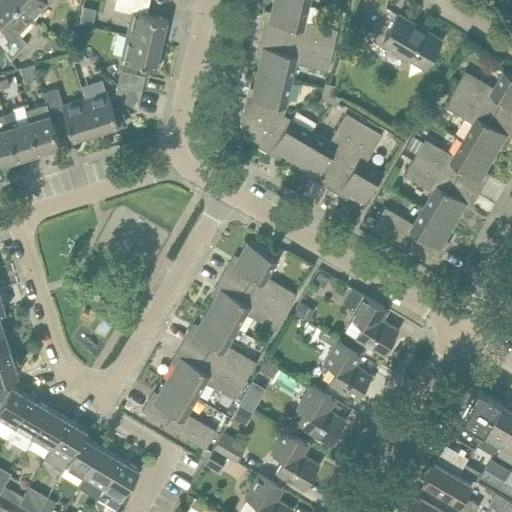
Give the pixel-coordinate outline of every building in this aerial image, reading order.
[(32,17),(13,0),(0,0),(0,42),(5,50),(11,59),(27,42),(17,33),(32,17)] [(51,0),(13,0),(32,17),(47,2),(49,3),(51,0)] [(143,0),(140,0),(116,0),(114,8),(132,12),(127,34),(164,42),(169,19),(140,12),(143,0)] [(305,21),(308,7),(309,3),(296,0),(273,0),(269,20),(264,19),(261,32),(333,49),(337,29),(305,21)] [(441,39),(399,14),(382,42),(392,47),(391,50),(407,59),(409,57),(425,67),(441,39)] [(333,49),(261,32),(258,45),(263,47),(254,85),(288,93),(295,62),(328,70),(333,49)] [(164,42),(127,34),(121,57),(158,66),(164,42)] [(72,44),(70,53),(73,63),(88,58),(72,44)] [(123,61),(121,69),(118,83),(142,89),(145,75),(136,72),(137,65),(123,61)] [(38,76),(34,63),(20,67),(22,73),(24,81),(38,76)] [(465,69),(455,87),(454,88),(511,121),(511,74),(503,70),(494,86),(465,69)] [(0,88),(10,85),(7,77),(0,79),(0,88)] [(142,89),(118,83),(115,94),(137,109),(142,89)] [(288,93),(254,85),(251,97),(246,96),(240,122),(244,131),(283,114),(288,93)] [(57,87),(43,92),(45,100),(60,95),(57,87)] [(511,135),(511,121),(454,88),(444,106),(472,122),(463,139),(493,156),(507,134),(511,137),(511,135)] [(107,89),(85,97),(96,133),(119,126),(119,125),(125,123),(120,107),(114,109),(107,89)] [(85,97),(62,104),(73,141),(96,133),(85,97)] [(46,102),(25,109),(38,152),(60,145),(49,112),(46,102)] [(38,152),(25,109),(28,119),(18,123),(14,110),(4,113),(8,126),(18,158),(38,152)] [(329,140),(303,125),(285,155),(318,175),(315,180),(327,186),(364,122),(346,112),(329,140)] [(0,163),(18,158),(8,126),(4,113),(0,114),(0,163)] [(303,125),(283,114),(244,131),(248,140),(270,153),(273,148),(285,155),(303,125)] [(382,133),(364,122),(327,186),(338,193),(341,188),(364,202),(374,185),(382,171),(365,162),(382,133)] [(425,138),(414,156),(478,193),(485,182),(480,179),(493,156),(463,139),(453,154),(425,138)] [(478,193),(414,156),(404,174),(432,191),(423,207),(453,225),(466,202),(471,205),(478,193)] [(413,223),(385,206),(374,225),(438,262),(445,250),(440,247),(453,225),(423,207),(413,223)] [(143,272),(168,232),(129,207),(110,238),(126,248),(120,258),(143,272)] [(229,262),(222,273),(286,311),(296,293),(268,276),(278,260),(247,242),(234,265),(229,262)] [(286,311),(222,273),(215,285),(220,288),(207,310),(237,328),(247,312),(275,329),(286,311)] [(384,306),(351,287),(342,303),(354,310),(350,317),(362,324),(355,337),(384,354),(398,329),(378,317),(384,306)] [(237,328),(207,310),(194,333),(189,330),(182,342),(246,379),(256,361),(228,344),(237,328)] [(321,337),(333,345),(323,362),(336,369),(328,382),(357,399),(372,374),(351,362),(358,351),(324,332),(321,337)] [(5,333),(0,334),(0,357),(11,353),(5,333)] [(246,379),(182,342),(175,353),(180,356),(167,379),(197,396),(206,381),(235,397),(246,379)] [(0,380),(18,375),(11,353),(0,357),(0,380)] [(259,370),(272,378),(279,366),(266,358),(259,370)] [(197,396),(167,379),(153,401),(149,399),(142,410),(205,448),(216,430),(188,413),(197,396)] [(253,410),(266,388),(253,380),(240,402),(253,410)] [(331,396),(310,384),(297,407),(309,414),(302,426),(331,443),(346,419),(325,406),(331,396)] [(12,385),(3,400),(0,398),(0,417),(14,426),(31,396),(12,385)] [(501,401),(478,387),(452,432),(474,445),(500,402),(501,401)] [(50,407),(31,396),(14,426),(7,437),(26,448),(32,437),(50,407)] [(511,408),(500,402),(481,434),(499,445),(511,423),(511,408)] [(68,418),(50,407),(32,437),(51,448),(68,418)] [(87,430),(68,418),(51,448),(45,458),(63,468),(65,464),(69,458),(69,459),(83,435),(84,436),(87,430)] [(511,423),(499,445),(511,452),(511,423)] [(305,441),(284,428),(271,452),(283,459),(276,471),(288,478),(305,488),(319,463),(299,451),(305,441)] [(245,446),(222,432),(213,447),(236,461),(245,446)] [(69,459),(69,458),(65,464),(85,476),(102,446),(84,436),(83,435),(69,459)] [(468,456),(445,443),(437,458),(459,471),(465,462),(468,456)] [(120,457),(102,446),(85,476),(103,487),(120,457)] [(213,447),(205,462),(218,470),(227,455),(213,447)] [(139,469),(120,457),(103,487),(98,496),(117,507),(139,469)] [(428,461),(419,476),(424,478),(422,481),(444,494),(438,505),(448,511),(474,511),(479,504),(464,495),(471,482),(434,461),(432,464),(428,461)] [(482,472),(465,462),(459,471),(477,481),(482,472)] [(488,481),(500,488),(505,479),(493,472),(488,481)] [(279,485),(258,473),(244,496),(257,504),(251,511),(290,511),(293,508),(273,496),(279,485)] [(511,483),(505,479),(500,488),(511,494),(511,483)] [(23,496),(4,485),(0,491),(0,492),(18,503),(23,496)] [(438,505),(416,492),(414,495),(410,492),(401,507),(405,510),(404,511),(448,511),(437,505),(438,505)] [(38,511),(41,506),(23,496),(18,503),(33,511),(38,511)] [(41,506),(38,511),(50,511),(57,501),(47,496),(41,506)] [(510,511),(511,509),(511,501),(507,499),(501,510),(505,511),(510,511)] [(221,511),(202,501),(197,510),(200,511),(221,511)]
